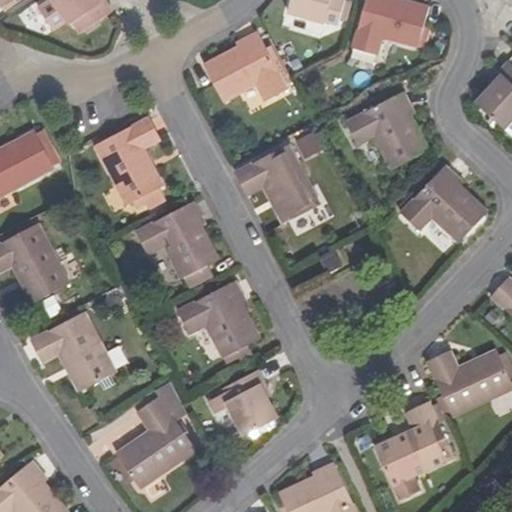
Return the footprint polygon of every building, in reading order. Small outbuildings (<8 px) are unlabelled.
[(0,0),(0,8),(11,0),(0,0)] [(102,2),(100,0),(53,0),(70,25),(74,24),(80,33),(113,12),(107,1),(102,2)] [(338,21),(344,2),(344,0),(292,0),(288,16),(325,26),(327,22),(338,24),(338,21)] [(399,0),(366,0),(353,50),(379,58),(385,39),(418,48),(430,9),(399,0)] [(344,22),(349,4),(344,2),(338,21),(344,22)] [(286,93),(256,35),(238,44),(241,48),(203,69),(222,105),(254,89),(262,104),(286,93)] [(511,69),(507,65),(499,74),(501,77),(477,103),(507,131),(511,125),(511,69)] [(406,112),(398,96),(341,126),(354,149),(369,141),(386,172),(423,153),(404,113),(406,112)] [(148,119),(92,148),(123,207),(162,187),(143,150),(159,142),(148,119)] [(307,158),(324,150),(315,132),(298,140),(307,158)] [(0,199),(55,171),(36,134),(0,152),(0,199)] [(234,175),(246,197),(264,188),(282,224),(320,205),(289,145),(234,175)] [(443,170),(399,217),(418,234),(431,221),(458,246),(486,215),(453,184),(456,181),(443,170)] [(194,205),(136,235),(148,259),(166,251),(182,281),(219,262),(198,221),(201,219),(194,205)] [(71,283),(40,225),(0,245),(0,274),(15,267),(33,302),(71,283)] [(326,274),(339,266),(332,251),(318,258),(326,274)] [(511,319),(511,285),(508,283),(492,300),(511,319)] [(243,298),(236,284),(178,314),(190,338),(208,329),(223,360),(261,340),(240,300),(243,298)] [(118,373),(88,314),(33,341),(44,364),(62,355),(80,392),(118,373)] [(456,369),(448,353),(427,363),(454,418),(511,391),(511,388),(495,352),(456,369)] [(226,389),(229,394),(211,403),(218,416),(232,409),(245,434),(280,416),(264,384),(267,382),(261,370),(226,389)] [(196,447),(162,397),(140,411),(151,427),(117,450),(141,484),(196,447)] [(404,414),(412,431),(376,450),(394,488),(415,478),(454,459),(427,403),(404,414)] [(32,464),(0,491),(0,511),(65,511),(40,480),(44,477),(32,464)] [(356,511),(335,465),(320,472),(322,477),(281,495),(289,511),(356,511)] [(415,478),(394,488),(402,504),(422,494),(415,478)]
